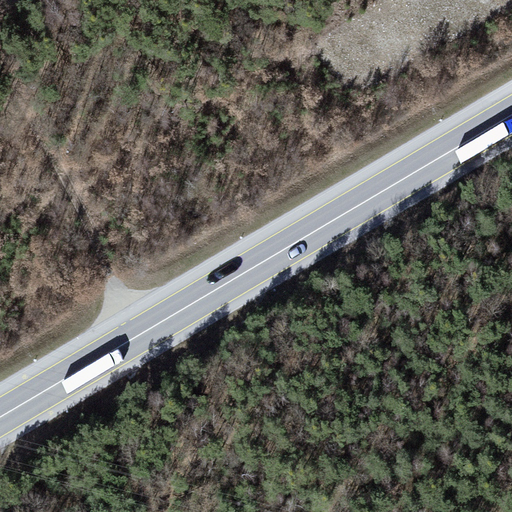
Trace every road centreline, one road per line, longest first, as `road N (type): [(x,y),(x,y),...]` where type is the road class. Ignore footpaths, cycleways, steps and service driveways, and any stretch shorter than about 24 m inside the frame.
road 1 (primary): [(511,114),(0,417)]
road 2 (motorway): [(0,466),(511,174)]
road 3 (motorway): [(511,39),(0,331)]
